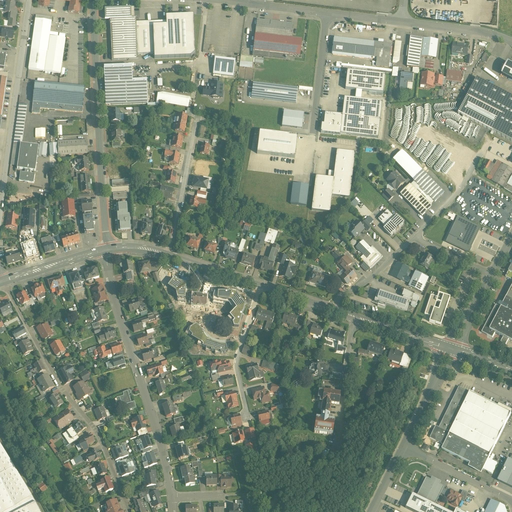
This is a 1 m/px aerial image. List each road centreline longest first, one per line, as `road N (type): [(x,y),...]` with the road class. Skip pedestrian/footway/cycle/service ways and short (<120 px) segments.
road 1 (residential): [(1,279),(63,393),(98,436),(126,511)]
road 2 (residential): [(171,497),(106,249)]
road 3 (residential): [(106,249),(92,0)]
road 4 (residential): [(0,197),(28,0)]
road 5 (residential): [(168,254),(197,119)]
road 6 (residential): [(259,285),(236,354),(246,414)]
road 7 (residential): [(511,500),(402,445)]
road 8 (residential): [(312,133),(327,13)]
